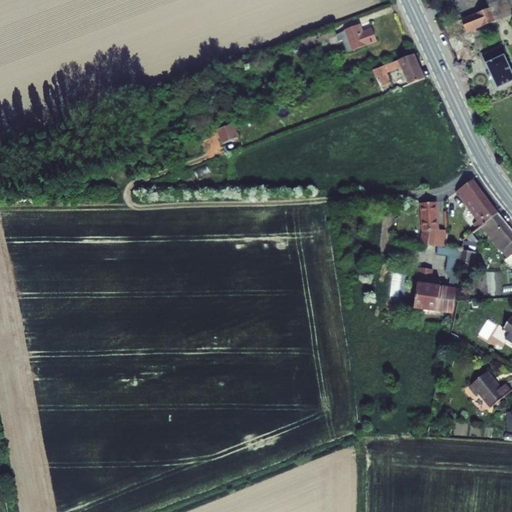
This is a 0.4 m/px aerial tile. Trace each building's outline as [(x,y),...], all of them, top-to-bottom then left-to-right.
[(511,0),(482,0),(485,7),(491,20),(511,12),(511,0)] [(485,7),(456,18),(461,32),(491,20),(485,7)] [(360,28),(334,37),(336,43),(342,41),(346,53),(376,43),(371,30),(362,33),(360,28)] [(331,30),(309,37),(312,46),(334,38),(331,30)] [(455,34),(444,39),(456,63),(464,59),(466,63),(473,60),(469,51),(462,53),(455,34)] [(497,49),(481,55),(484,61),(481,62),(492,88),(510,80),(510,79),(511,78),(511,67),(506,70),(497,49)] [(413,56),(373,71),(376,78),(400,69),(407,87),(423,81),(413,56)] [(234,121),(217,127),(223,142),(240,136),(234,121)] [(477,224),(481,229),(484,227),(500,213),(472,179),(457,189),(483,220),(477,224)] [(435,201),(422,202),(424,229),(423,242),(424,242),(446,244),(448,228),(448,227),(437,228),(435,201)] [(511,226),(500,213),(484,227),(510,258),(507,260),(511,265),(511,264),(511,226)] [(480,242),(474,235),(465,242),(464,246),(461,265),(476,267),(480,242)] [(464,246),(447,244),(446,258),(452,259),(449,278),(459,279),(461,265),(464,246)] [(434,269),(422,267),(415,307),(452,313),(457,289),(440,286),(440,282),(438,278),(432,277),(434,269)] [(405,277),(400,305),(410,306),(414,279),(405,277)] [(483,374),(465,388),(472,396),(475,393),(487,408),(507,392),(502,385),(496,390),(483,374)]
